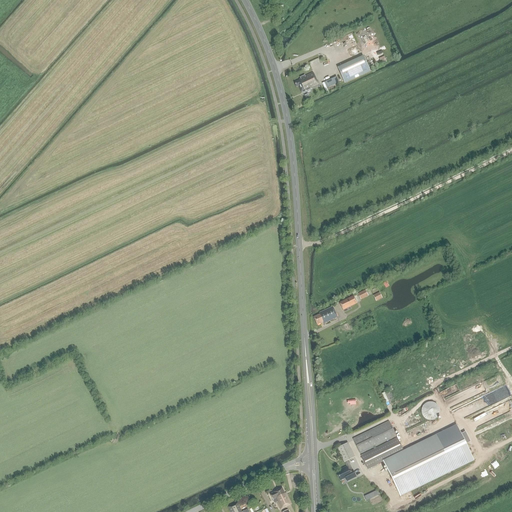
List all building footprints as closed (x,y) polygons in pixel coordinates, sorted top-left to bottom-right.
[(347,49),(352,58),(361,54),(357,44),(347,49)] [(373,51),(376,59),(386,55),(383,46),(373,51)] [(339,69),(345,83),(370,72),(363,58),(339,69)] [(303,92),(318,85),(313,73),(299,79),(299,80),(294,83),(296,87),(298,86),(301,93),(303,92)] [(368,296),(365,290),(358,294),(361,300),(368,296)] [(379,292),(373,296),(376,301),(382,298),(379,292)] [(340,303),(343,310),(357,303),(353,296),(340,303)] [(332,307),(319,313),(320,315),(314,317),(317,325),(323,322),(324,323),(337,317),(332,307)] [(439,415),(439,414),(440,412),(440,411),(439,410),(439,408),(439,407),(438,406),(437,405),(436,404),(435,403),(433,403),(432,402),(431,402),(429,402),(428,402),(427,403),(425,404),(424,405),(423,406),(422,407),(422,409),(421,410),(421,411),(421,413),(422,414),(422,415),(423,417),(424,418),(425,419),(426,419),(427,420),(429,420),(430,420),(431,420),(433,420),(434,420),(435,419),(436,418),(437,417),(438,416),(439,415)] [(511,415),(480,431),(489,449),(511,437),(511,415)] [(374,449),(361,456),(367,469),(383,462),(400,496),(473,460),(456,426),(404,452),(397,438),(376,448),(375,446),(396,436),(389,421),(353,439),(360,454),(373,447),(374,449)] [(344,462),(355,457),(348,443),(337,448),(344,462)] [(348,481),(356,477),(352,469),(348,471),(346,467),(342,469),(342,470),(337,473),(340,480),(345,478),(346,480),(347,481),(348,481)] [(273,500),(275,503),(277,502),(281,510),(288,506),(287,506),(291,504),(286,493),(285,493),(282,488),(273,492),(273,493),(270,494),(273,500)] [(248,511),(247,509),(241,511),(237,503),(232,505),(232,506),(229,507),(230,511),(248,511)]
